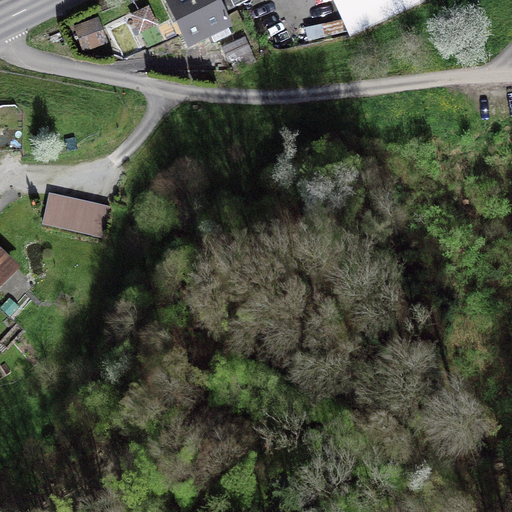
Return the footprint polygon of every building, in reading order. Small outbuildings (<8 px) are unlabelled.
[(243,0),(179,0),(166,7),(183,42),(207,31),(212,41),(231,32),(221,12),(244,1),(243,0)] [(426,0),(342,0),(358,32),(426,0)] [(97,26),(77,32),(84,54),(104,47),(97,26)] [(71,235),(79,206),(52,199),(45,228),(71,235)] [(98,242),(106,213),(79,206),(71,235),(98,242)] [(0,291),(19,270),(0,252),(0,291)]
